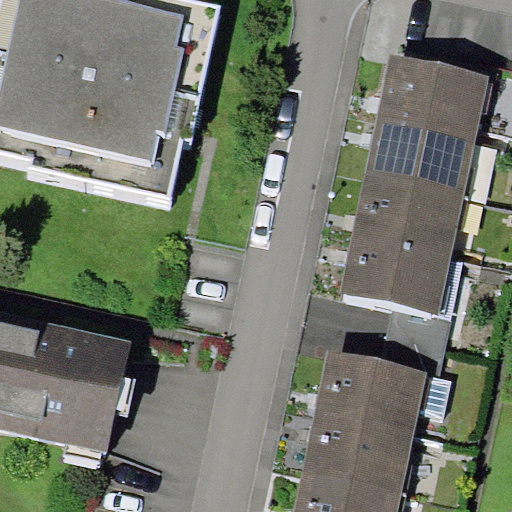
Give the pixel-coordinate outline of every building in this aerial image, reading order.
[(0,0),(0,170),(25,176),(24,184),(162,215),(176,155),(183,156),(213,24),(143,9),(145,1),(140,0),(0,0)] [(391,68),(378,128),(463,145),(475,85),(391,68)] [(378,128),(366,188),(451,205),(463,145),(378,128)] [(366,188),(354,247),(438,265),(451,205),(366,188)] [(354,247),(342,307),(386,316),(380,346),(440,358),(446,327),(426,323),(438,265),(354,247)] [(0,438),(102,461),(124,364),(57,349),(59,341),(46,339),(34,336),(32,343),(0,335),(0,438)] [(329,366),(317,426),(402,443),(414,385),(434,389),(440,358),(380,346),(374,375),(329,366)] [(317,426),(305,486),(389,503),(402,443),(317,426)] [(305,486),(299,511),(387,511),(389,503),(305,486)]
